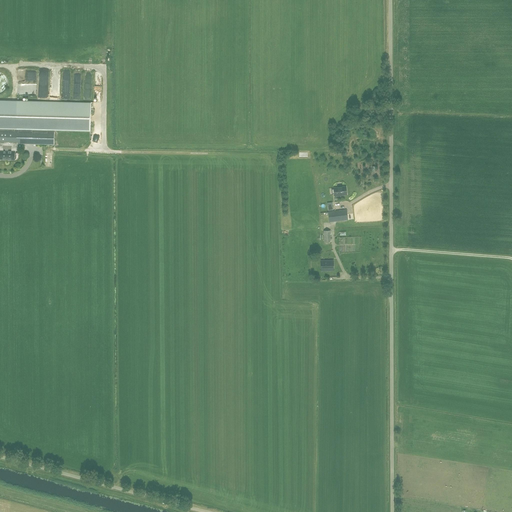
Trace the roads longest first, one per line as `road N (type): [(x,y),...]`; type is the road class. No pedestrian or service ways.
road 1 (unclassified): [(392,511),(389,0)]
road 2 (unclassified): [(208,511),(0,456)]
road 3 (unknown): [(390,246),(511,258)]
